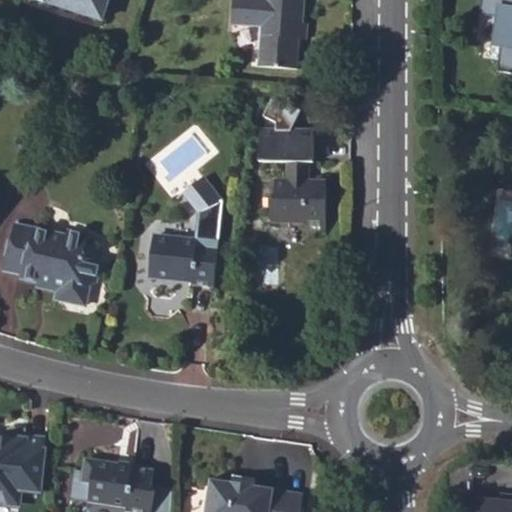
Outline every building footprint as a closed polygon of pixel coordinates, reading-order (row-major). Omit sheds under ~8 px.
[(50,0),(49,3),(101,20),(107,0),(50,0)] [(231,0),(230,23),(259,26),(257,65),(296,68),(297,49),(294,45),(294,38),(306,39),(306,21),(302,21),(302,0),(231,0)] [(511,0),(482,0),(478,36),(503,39),(500,71),(511,72),(511,0)] [(259,160),(287,161),(286,178),(275,178),(274,195),(270,197),(270,221),(302,222),(302,225),(325,224),(326,179),(309,179),(309,170),(312,170),(313,129),(261,127),(259,160)] [(195,238),(153,233),(150,249),(155,256),(152,273),(191,279),(191,283),(212,285),(217,241),(222,199),(204,174),(183,190),(199,209),(195,238)] [(36,281),(37,275),(53,279),(51,288),(73,293),(75,284),(86,287),(94,282),(99,260),(81,256),(86,234),(64,229),(63,233),(14,223),(11,236),(6,240),(0,267),(0,268),(20,274),(19,276),(36,281)] [(35,284),(51,288),(53,279),(37,275),(36,281),(35,284)] [(51,288),(48,299),(82,306),(86,287),(75,284),(73,293),(51,288)] [(0,497),(19,499),(20,489),(40,491),(45,442),(2,438),(2,445),(0,445),(0,497)] [(126,467),(132,468),(134,453),(128,452),(126,467)] [(126,467),(83,461),(80,482),(91,484),(89,502),(124,508),(123,511),(153,511),(157,493),(152,488),(154,472),(132,468),(126,467)] [(230,482),(254,486),(255,478),(232,474),(230,482)] [(230,482),(210,479),(205,511),(298,511),(302,494),(254,486),(230,482)] [(511,511),(511,494),(504,494),(503,501),(480,499),(479,511),(511,511)]
